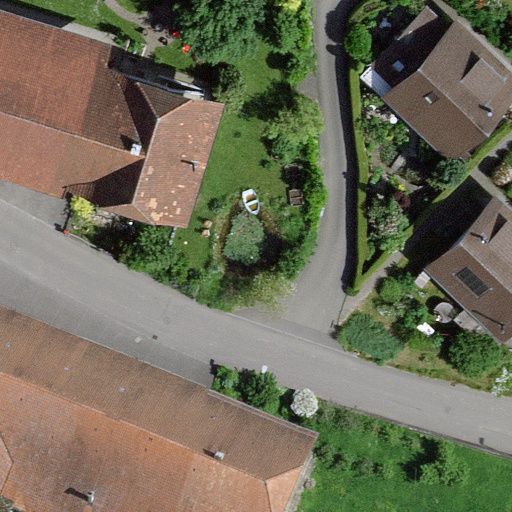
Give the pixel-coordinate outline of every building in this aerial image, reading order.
[(0,179),(184,233),(224,104),(105,69),(113,45),(0,11),(0,179)] [(456,164),(511,101),(511,76),(451,23),(383,99),(456,164)] [(414,52),(396,36),(365,69),(383,86),(414,52)] [(511,206),(498,193),(424,271),(504,346),(511,337),(511,206)] [(39,511),(305,511),(332,444),(0,315),(0,511),(8,511),(13,501),(39,511)]
